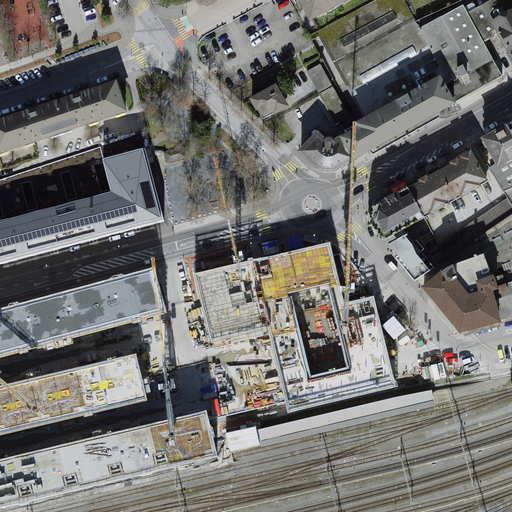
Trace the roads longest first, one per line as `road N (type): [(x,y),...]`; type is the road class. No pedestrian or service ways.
road 1 (residential): [(511,341),(466,352),(438,347),(365,247),(325,210)]
road 2 (residential): [(311,195),(158,41)]
road 3 (primary): [(143,255),(176,255),(325,210)]
road 4 (primary): [(311,195),(169,238),(143,255)]
road 5 (residential): [(0,105),(158,41)]
road 6 (primary): [(143,255),(0,294)]
